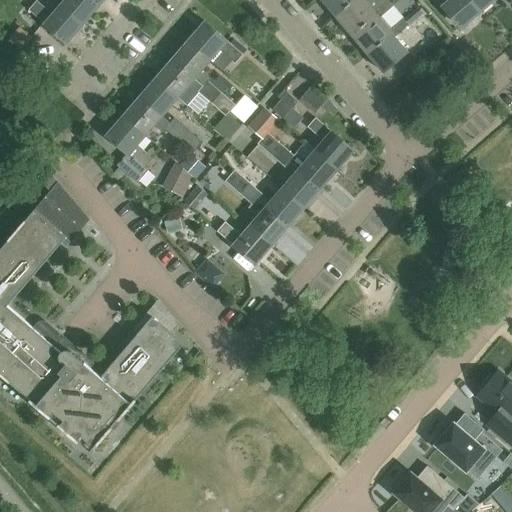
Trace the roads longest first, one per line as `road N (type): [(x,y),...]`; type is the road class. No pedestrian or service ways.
road 1 (residential): [(229,360),(409,158)]
road 2 (residential): [(511,306),(350,491)]
road 3 (residential): [(409,158),(275,0)]
road 4 (residential): [(409,158),(511,72)]
road 5 (residential): [(229,360),(139,262)]
road 6 (residential): [(139,262),(60,162)]
